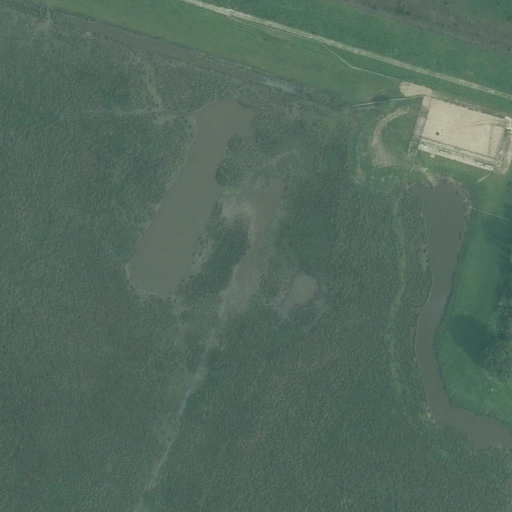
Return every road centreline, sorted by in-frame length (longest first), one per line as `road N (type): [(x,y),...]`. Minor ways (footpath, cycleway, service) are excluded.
road 1 (track): [(190,0),(511,97)]
road 2 (track): [(511,175),(492,207),(467,294)]
